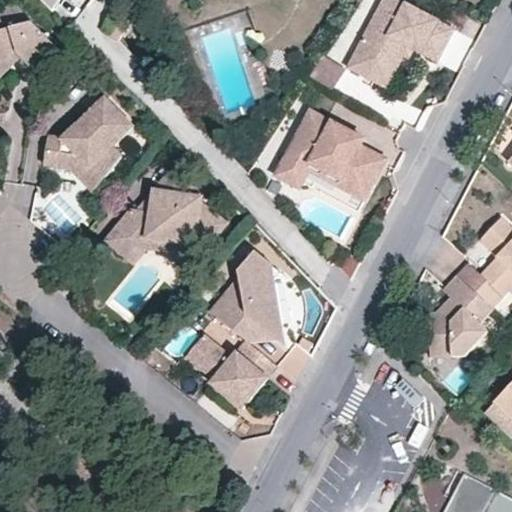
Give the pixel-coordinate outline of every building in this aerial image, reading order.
[(41,0),(53,11),(60,0),(41,0)] [(456,29),(401,0),(385,0),(349,68),(370,79),(377,64),(396,74),(405,56),(411,47),(416,49),(439,61),(456,29)] [(0,31),(36,23),(20,3),(8,4),(0,14),(0,31)] [(115,19),(111,16),(103,29),(119,39),(126,26),(123,23),(127,16),(119,11),(115,19)] [(61,49),(36,23),(0,31),(0,58),(1,59),(2,60),(5,61),(7,62),(9,62),(12,61),(14,60),(16,59),(17,57),(18,56),(19,54),(19,53),(26,51),(35,61),(32,66),(37,72),(61,49)] [(411,59),(416,49),(411,47),(405,56),(411,59)] [(64,52),(61,49),(37,72),(43,78),(64,52)] [(32,66),(35,61),(26,51),(19,53),(19,54),(18,56),(17,57),(16,59),(14,60),(12,61),(9,62),(7,62),(5,61),(2,60),(1,59),(0,58),(0,83),(25,58),(32,66)] [(346,69),(326,57),(314,77),(334,89),(346,69)] [(388,88),(396,74),(377,64),(370,79),(388,88)] [(75,130),(80,135),(75,140),(66,139),(51,136),(47,162),(76,167),(83,174),(91,164),(105,176),(126,153),(119,146),(138,125),(108,96),(75,130)] [(349,129),(312,110),(284,165),(307,177),(311,169),(314,163),(355,184),(351,191),(367,199),(388,159),(362,145),(363,143),(347,134),(349,129)] [(366,138),(349,129),(347,134),(363,143),(366,138)] [(80,135),(75,130),(66,139),(75,140),(80,135)] [(355,184),(314,163),(311,169),(351,191),(355,184)] [(109,180),(105,176),(91,164),(83,174),(100,190),(109,180)] [(307,177),(284,165),(278,176),(301,188),(305,181),(307,177)] [(130,256),(141,241),(166,236),(185,252),(188,248),(200,259),(229,223),(204,203),(200,199),(203,195),(171,170),(148,198),(150,204),(150,207),(141,208),(133,208),(108,239),(130,256)] [(148,198),(141,208),(150,207),(150,204),(148,198)] [(487,229),(505,247),(499,254),(492,262),(499,271),(491,280),(482,271),(469,259),(456,272),(469,285),(492,306),(511,283),(511,226),(500,215),(487,229)] [(499,254),(505,247),(487,229),(480,235),(499,254)] [(137,261),(146,250),(165,248),(192,269),(200,259),(188,248),(185,252),(166,236),(141,241),(130,256),(137,261)] [(255,339),(264,328),(270,327),(271,332),(276,337),(280,336),(287,328),(279,281),(269,271),(277,262),(261,248),(242,272),(244,273),(219,303),(213,311),(248,341),(255,339)] [(362,261),(353,252),(344,269),(353,279),(362,261)] [(279,281),(287,271),(277,262),(269,271),(279,281)] [(450,291),(455,297),(443,310),(433,309),(431,309),(431,344),(452,344),(453,353),(465,353),(487,329),(479,321),(493,307),(492,306),(469,285),(456,272),(444,285),(450,291)] [(455,297),(450,291),(433,309),(443,310),(455,297)] [(281,341),(276,337),(271,332),(270,327),(264,328),(255,339),(248,341),(252,343),(281,341)] [(281,341),(290,347),(287,328),(280,336),(276,337),(281,341)] [(248,341),(237,354),(234,359),(206,335),(188,356),(216,379),(227,388),(223,393),(242,408),(278,365),(252,343),(248,341)] [(453,353),(452,344),(431,344),(432,354),(453,353)] [(216,379),(213,384),(223,393),(227,388),(216,379)] [(506,411),(511,416),(511,379),(493,400),(506,411)] [(506,411),(493,400),(485,409),(497,420),(506,411)] [(511,416),(506,411),(497,420),(511,433),(511,416)] [(511,511),(511,494),(463,468),(439,511),(511,511)]
